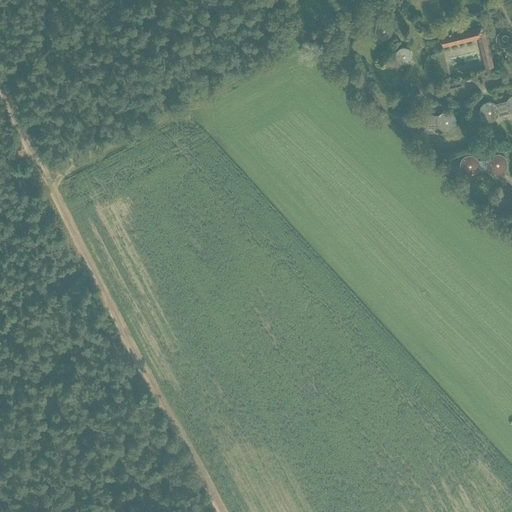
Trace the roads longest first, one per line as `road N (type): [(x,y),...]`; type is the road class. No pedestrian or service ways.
road 1 (track): [(218,511),(0,85)]
road 2 (track): [(289,0),(303,41),(47,181)]
